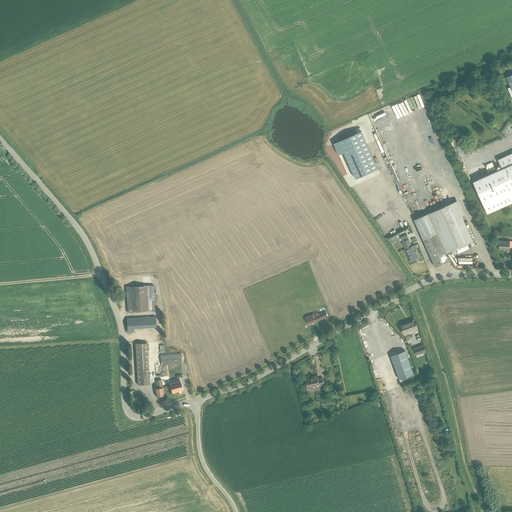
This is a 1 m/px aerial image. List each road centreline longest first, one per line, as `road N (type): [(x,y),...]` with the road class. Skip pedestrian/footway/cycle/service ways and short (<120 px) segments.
road 1 (tertiary): [(195,401),(129,412),(122,332),(90,249),(0,138)]
road 2 (unclassified): [(195,401),(260,377),(422,283),(511,274)]
road 3 (tertiary): [(236,511),(200,452),(195,401)]
